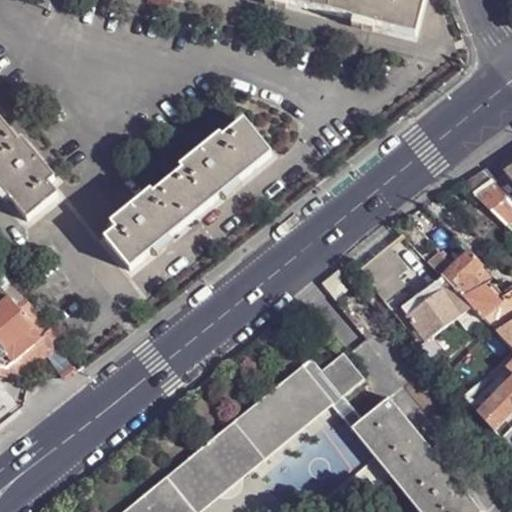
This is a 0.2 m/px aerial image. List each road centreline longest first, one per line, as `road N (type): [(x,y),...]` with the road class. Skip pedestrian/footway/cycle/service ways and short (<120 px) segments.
road 1 (secondary): [(0,494),(511,82)]
road 2 (unknown): [(427,51),(212,0)]
